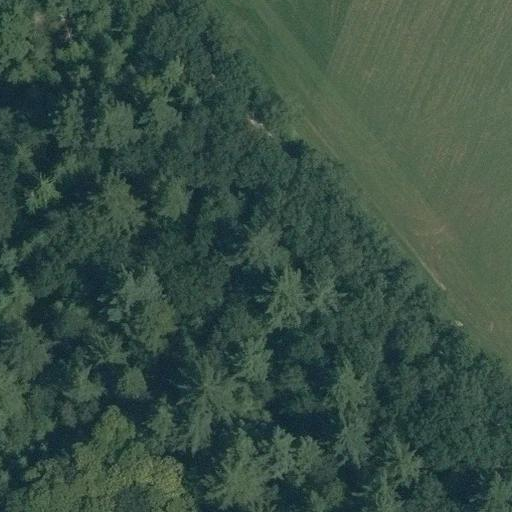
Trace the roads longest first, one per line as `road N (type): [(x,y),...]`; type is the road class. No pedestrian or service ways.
road 1 (track): [(151,0),(511,441)]
road 2 (track): [(0,349),(251,122)]
